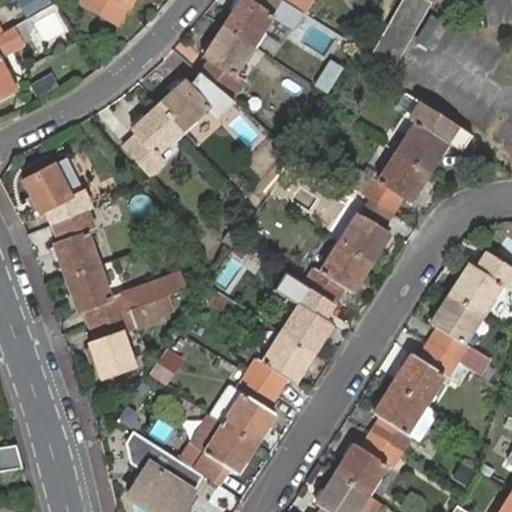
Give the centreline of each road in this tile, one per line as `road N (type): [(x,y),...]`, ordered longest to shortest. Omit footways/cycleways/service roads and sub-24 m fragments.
road 1 (residential): [(511,195),(457,211),(260,511)]
road 2 (residential): [(0,148),(122,76),(192,0)]
road 3 (tertiary): [(70,511),(0,285)]
